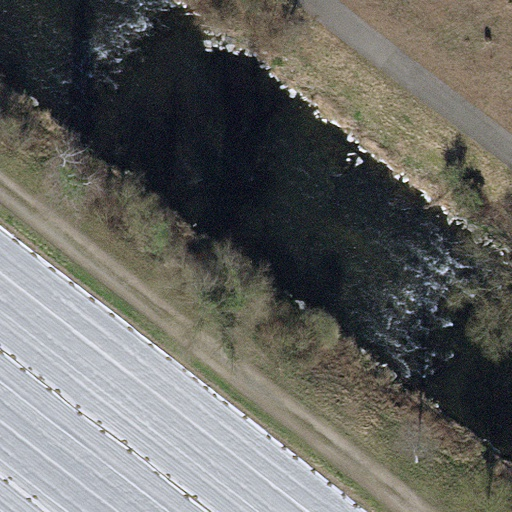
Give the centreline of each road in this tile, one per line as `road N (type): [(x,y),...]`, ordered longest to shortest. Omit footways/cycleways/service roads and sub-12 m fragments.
road 1 (track): [(412,511),(0,188)]
road 2 (track): [(315,0),(511,156)]
